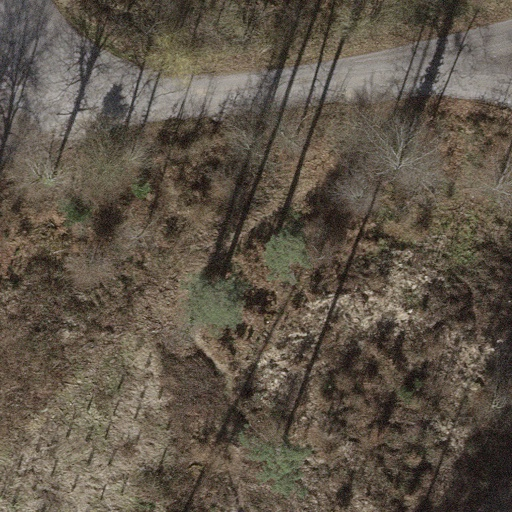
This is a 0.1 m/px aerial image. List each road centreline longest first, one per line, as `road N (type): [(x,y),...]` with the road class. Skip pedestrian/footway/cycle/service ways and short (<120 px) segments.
road 1 (track): [(142,94),(203,98),(476,59),(511,79)]
road 2 (track): [(20,0),(55,54),(93,79),(142,94)]
road 3 (track): [(0,125),(142,94)]
